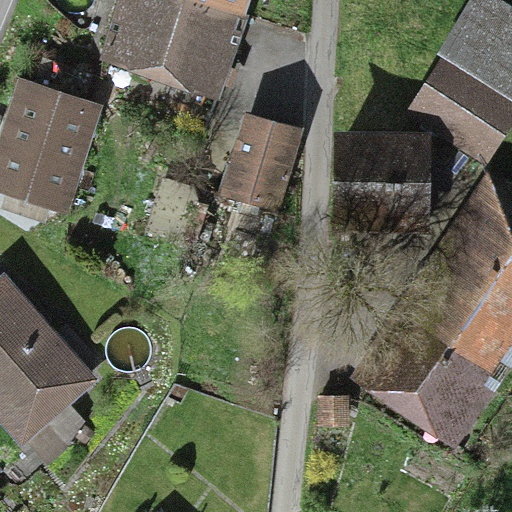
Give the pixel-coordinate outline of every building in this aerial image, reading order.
[(230,8),(205,0),(137,0),(121,50),(222,84),(246,14),(230,8)] [(205,0),(230,8),(232,0),(205,0)] [(511,22),(479,1),(408,113),(488,164),(511,126),(511,22)] [(101,119),(17,95),(0,153),(0,205),(70,225),(101,119)] [(297,129),(248,114),(225,190),(274,205),(297,129)] [(419,147),(349,144),(346,211),(416,214),(419,147)] [(511,190),(476,168),(460,193),(422,253),(448,270),(378,380),(453,428),(511,334),(511,190)] [(216,201),(158,180),(140,231),(198,252),(216,201)] [(102,395),(1,284),(0,284),(0,431),(28,462),(102,395)]
